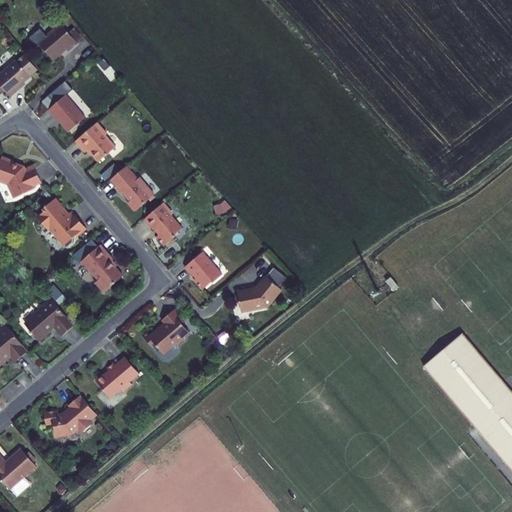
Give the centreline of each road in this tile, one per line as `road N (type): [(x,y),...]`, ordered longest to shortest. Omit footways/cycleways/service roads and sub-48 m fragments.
road 1 (track): [(56,511),(324,285),(511,158)]
road 2 (residential): [(0,419),(156,278),(28,123),(0,131)]
